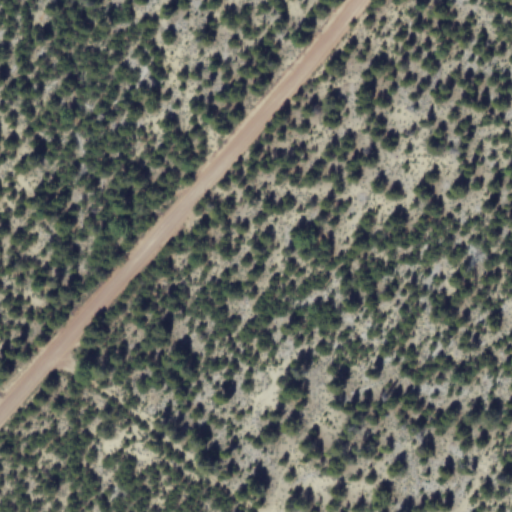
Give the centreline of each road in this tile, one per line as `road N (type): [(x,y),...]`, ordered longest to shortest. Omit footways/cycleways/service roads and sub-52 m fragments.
road 1 (residential): [(358,0),(0,412)]
road 2 (track): [(51,355),(251,511)]
